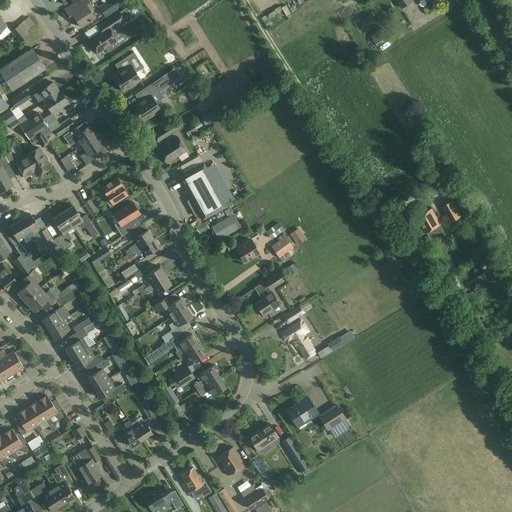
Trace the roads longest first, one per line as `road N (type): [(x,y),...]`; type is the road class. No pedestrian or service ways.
road 1 (residential): [(128,481),(232,410),(249,378),(242,346),(131,146)]
road 2 (unclassified): [(131,146),(33,0)]
road 3 (residential): [(0,214),(59,192),(131,146)]
road 4 (residential): [(128,481),(57,368)]
